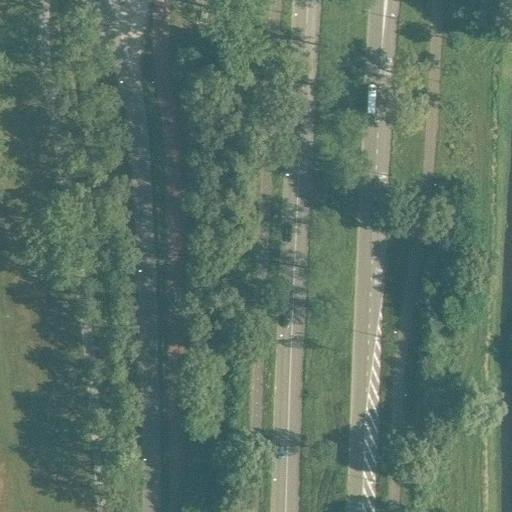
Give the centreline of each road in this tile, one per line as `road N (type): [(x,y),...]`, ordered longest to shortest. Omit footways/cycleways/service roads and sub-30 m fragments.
road 1 (unclassified): [(143,511),(148,363),(140,156),(110,0)]
road 2 (secondary): [(357,511),(380,0)]
road 3 (secondary): [(306,0),(289,511)]
